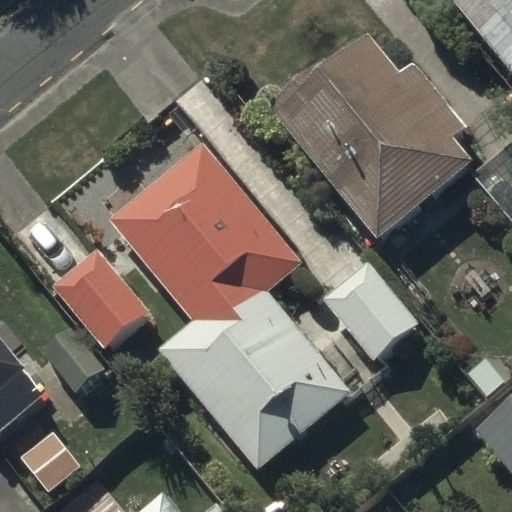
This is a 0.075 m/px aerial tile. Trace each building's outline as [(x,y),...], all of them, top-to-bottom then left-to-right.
[(511,0),(456,0),(511,68),(511,0)] [(373,29),(278,105),(382,233),(472,160),(455,138),(469,127),(415,61),(405,69),(373,29)] [(209,141),(113,219),(196,321),(162,348),(260,468),(353,393),(271,292),(308,262),(209,141)] [(102,250),(57,287),(105,346),(150,309),(102,250)] [(366,263),(326,298),(377,357),(418,321),(366,263)] [(74,326),(44,349),(77,392),(107,368),(74,326)] [(0,444),(54,401),(0,334),(0,444)] [(511,398),(478,427),(511,467),(511,398)] [(189,511),(170,488),(139,511),(124,511),(123,511),(189,511)]
